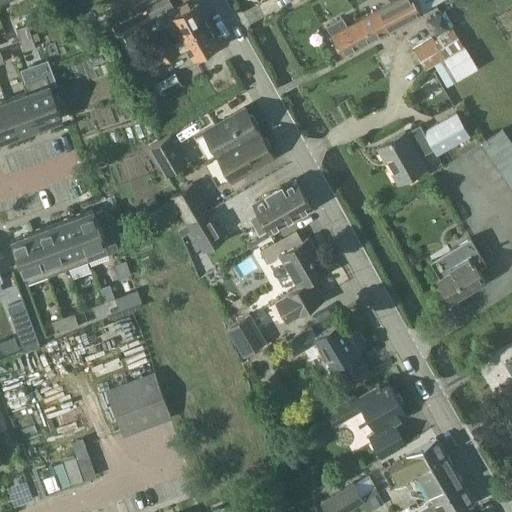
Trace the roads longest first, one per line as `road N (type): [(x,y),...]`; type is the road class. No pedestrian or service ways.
road 1 (residential): [(501,511),(215,0)]
road 2 (residential): [(52,511),(170,466)]
